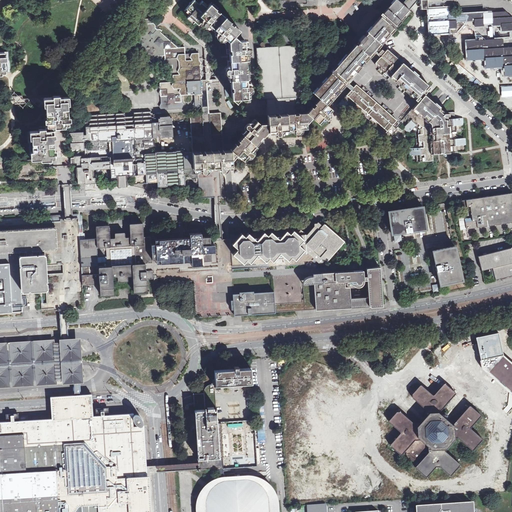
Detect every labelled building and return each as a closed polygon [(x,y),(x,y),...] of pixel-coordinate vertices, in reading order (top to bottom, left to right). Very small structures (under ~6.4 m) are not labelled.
[(223,36),(228,40),(233,35),(239,29),(233,24),(230,21),(229,21),(224,16),(225,16),(224,16),(219,12),(219,11),(218,12),(215,10),(216,8),(215,9),(210,4),(210,3),(206,7),(201,2),(199,4),(194,0),(192,0),(185,8),(186,9),(186,8),(191,13),(188,16),(194,21),(198,24),(203,19),(205,20),(205,21),(205,20),(206,21),(205,21),(204,22),(203,23),(203,24),(203,25),(205,26),(206,26),(207,25),(208,23),(208,24),(209,23),(214,28),(213,29),(214,28),(219,33),(220,33),(219,34),(218,34),(217,35),(217,37),(218,38),(219,38),(220,38),(221,37),(222,35),(222,36),(223,36)] [(236,141),(233,145),(234,146),(231,150),(232,166),(232,160),(235,156),(239,160),(240,159),(242,161),(243,160),(248,154),(248,155),(248,154),(249,156),(250,157),(251,157),(253,156),(253,155),(253,153),(252,152),(251,152),(250,152),(250,151),(251,151),(256,145),(256,146),(256,145),(258,143),(260,140),(261,140),(260,139),(262,136),(263,137),(264,137),(263,137),(268,131),(269,131),(276,130),(276,131),(277,131),(276,132),(276,133),(277,135),(278,135),(279,135),(280,134),(280,133),(280,132),(279,131),(279,130),(280,130),(288,129),(288,132),(288,129),(295,129),(296,129),(295,131),(296,132),(297,133),(298,134),(299,133),(300,132),(300,131),(299,129),(300,129),(307,128),(307,129),(307,123),(312,118),(319,123),(318,123),(323,117),(324,117),(325,117),(325,118),(326,119),(327,119),(328,119),(329,118),(329,116),(328,115),(327,115),(326,114),(327,114),(331,109),(328,105),(327,104),(328,102),(344,84),(351,90),(338,104),(344,108),(349,103),(359,112),(354,117),(364,126),(369,121),(379,129),(374,135),(379,140),(384,134),(389,138),(397,129),(392,125),(393,124),(397,127),(404,119),(407,122),(408,122),(403,128),(408,133),(413,128),(415,131),(416,136),(416,148),(409,148),(410,155),(419,155),(419,161),(433,160),(432,154),(447,153),(457,152),(457,145),(466,145),(466,138),(457,138),(456,125),(463,125),(463,118),(445,119),(445,115),(447,113),(445,112),(442,115),(437,110),(439,108),(434,104),(424,95),(424,94),(430,87),(427,84),(426,86),(406,68),(407,67),(397,58),(396,59),(386,50),(382,55),(380,54),(383,51),(381,50),(377,54),(374,52),(385,39),(384,38),(388,34),(389,33),(390,34),(395,29),(394,28),(395,27),(396,26),(397,26),(401,21),(400,20),(405,15),(406,16),(408,13),(410,11),(403,4),(397,0),(396,0),(377,22),(375,24),(365,36),(364,35),(358,41),(359,42),(352,50),(343,60),(328,47),(319,58),(330,67),(334,62),(339,65),(316,91),(314,93),(314,92),(313,92),(319,98),(307,113),(299,113),(298,113),(297,97),(304,97),(301,45),(296,45),(265,47),(265,44),(265,43),(264,43),(263,42),(262,42),(261,42),(260,43),(260,44),(260,45),(261,46),(262,47),(263,46),(263,47),(256,48),(260,99),(267,99),(267,103),(267,111),(268,123),(261,124),(256,120),(257,121),(251,127),(250,125),(249,124),(248,124),(246,125),(246,126),(246,127),(247,128),(248,129),(249,129),(249,130),(248,129),(248,130),(246,133),(244,135),(239,141),(239,140),(238,141),(240,142),(238,143),(236,141)] [(511,16),(505,11),(481,13),(452,24),(448,8),(443,8),(431,18),(432,43),(453,42),(453,37),(465,36),(469,32),(478,40),(479,49),(470,50),(471,68),(489,67),(489,76),(498,75),(507,75),(508,84),(511,83),(511,16)] [(181,102),(181,95),(194,94),(195,101),(193,104),(195,108),(209,107),(207,80),(200,80),(200,72),(198,53),(185,54),(185,47),(177,48),(161,32),(162,31),(160,29),(157,29),(155,27),(155,25),(153,23),(153,18),(143,19),(144,33),(138,34),(132,41),(132,44),(135,47),(136,50),(147,61),(148,60),(152,63),(159,63),(158,56),(165,56),(165,59),(163,62),(165,66),(172,66),(172,68),(170,72),(173,75),(173,82),(160,83),(160,89),(158,93),(160,97),(161,103),(159,106),(161,110),(182,109),(184,105),(181,102)] [(233,35),(228,40),(228,41),(229,49),(226,49),(227,54),(229,53),(230,60),(228,60),(229,61),(230,61),(230,68),(230,69),(229,69),(228,68),(227,68),(226,69),(225,71),(226,72),(227,73),(228,73),(230,72),(230,73),(231,79),(230,79),(230,80),(231,80),(231,86),(231,87),(232,87),(233,91),(231,91),(232,91),(232,99),(238,104),(243,98),(248,98),(247,90),(248,90),(247,90),(247,89),(248,89),(249,90),(250,90),(251,89),(252,88),(251,86),(250,85),(249,85),(247,86),(247,85),(247,79),(248,79),(248,78),(246,78),(246,72),(249,72),(248,67),(246,67),(245,60),(246,59),(245,59),(245,52),(247,52),(248,52),(249,51),(249,50),(249,48),(248,48),(246,48),(245,48),(244,48),(244,40),(239,40),(233,35)] [(67,96),(45,98),(45,99),(47,126),(42,127),(42,129),(42,131),(30,131),(31,160),(28,160),(12,161),(14,180),(14,182),(14,184),(41,181),(41,184),(65,182),(72,181),(69,131),(69,122),(67,98),(67,96)] [(69,131),(72,181),(74,181),(74,183),(78,183),(78,184),(85,183),(85,184),(96,183),(95,176),(101,176),(101,178),(117,177),(117,175),(126,174),(126,175),(132,175),(132,176),(133,176),(134,184),(148,184),(148,183),(155,182),(155,184),(157,184),(158,186),(185,184),(185,175),(194,175),(193,167),(192,151),(183,152),(183,149),(175,150),(175,151),(166,152),(166,151),(156,151),(156,139),(160,138),(160,137),(173,136),(172,117),(170,117),(170,116),(160,116),(160,118),(158,118),(158,121),(156,122),(155,114),(152,114),(152,113),(151,113),(151,111),(134,112),(134,116),(125,116),(125,113),(89,115),(89,117),(88,117),(88,118),(85,118),(86,134),(84,134),(83,131),(81,131),(81,129),(71,129),(71,131),(69,131)] [(206,114),(190,115),(192,151),(193,167),(199,166),(199,174),(198,174),(200,198),(216,197),(221,197),(221,179),(220,169),(221,170),(221,171),(222,171),(223,170),(224,169),(224,167),(222,124),(221,112),(206,114)] [(511,194),(511,193),(462,200),(466,229),(511,222),(511,194)] [(426,229),(422,206),(388,211),(391,233),(426,229)] [(0,218),(0,230),(55,227),(56,249),(32,251),(32,254),(45,253),(47,289),(48,303),(42,304),(42,309),(55,308),(62,308),(84,307),(82,285),(80,240),(78,214),(68,214),(17,218),(0,218)] [(234,234),(232,238),(232,268),(273,266),(304,264),(304,261),(312,261),(314,262),(315,262),(316,261),(318,263),(323,262),(325,260),(327,261),(345,241),(340,237),(341,236),(342,234),(342,231),(342,228),(341,226),(339,224),(337,223),(335,221),(332,221),(329,222),(327,223),(326,225),(324,223),(322,225),(318,222),(317,223),(314,223),(314,226),(307,234),(305,234),(300,230),(298,232),(297,230),(295,232),(293,229),(290,233),(286,230),(284,233),(282,231),(281,233),(280,232),(277,232),(276,233),(274,232),(273,233),(270,231),(267,235),(264,231),(261,234),(260,233),(259,234),(258,234),(254,234),(254,235),(252,233),(250,235),(248,232),(245,236),(241,233),(239,236),(238,234),(236,236),(234,234)] [(97,239),(80,240),(82,285),(96,284),(99,283),(100,294),(113,294),(113,293),(112,277),(117,277),(118,281),(127,281),(128,281),(128,280),(128,276),(133,275),(134,291),(134,292),(147,291),(146,279),(153,278),(153,277),(152,263),(151,239),(150,236),(143,237),(142,223),(130,224),(131,237),(125,238),(124,233),(115,233),(115,238),(110,239),(109,225),(96,226),(97,239)] [(20,267),(22,290),(47,289),(45,253),(32,254),(32,251),(56,249),(55,227),(0,230),(0,251),(19,250),(26,250),(26,254),(20,255),(20,264),(21,264),(22,267),(20,267)] [(188,236),(151,239),(152,263),(191,261),(191,265),(203,265),(203,260),(211,260),(210,252),(215,251),(214,244),(217,244),(216,239),(211,239),(211,235),(202,235),(202,231),(188,232),(188,236)] [(234,315),(232,294),(234,293),(233,277),(233,274),(232,268),(232,238),(224,238),(216,239),(217,244),(214,244),(215,251),(210,252),(211,260),(203,260),(203,265),(191,265),(191,261),(152,263),(153,277),(156,277),(160,277),(161,283),(193,281),(195,313),(199,313),(199,317),(221,315),(222,315),(225,315),(229,315),(234,315)] [(461,278),(455,246),(433,251),(439,282),(461,278)] [(511,276),(511,247),(478,256),(481,270),(494,267),(495,271),(493,271),(496,280),(511,276)] [(0,312),(23,311),(22,290),(20,267),(20,264),(20,255),(19,250),(0,251),(0,312)] [(314,276),(310,278),(308,281),(308,283),(318,283),(320,308),(320,309),(388,305),(386,266),(377,267),(377,261),(369,262),(368,262),(366,263),(366,264),(366,270),(322,273),(318,273),(318,275),(314,276)] [(302,274),(275,275),(275,278),(276,290),(277,291),(278,303),(278,312),(320,309),(320,308),(318,273),(302,274)] [(243,293),(234,293),(232,294),(234,315),(243,314),(274,313),(278,312),(278,303),(277,291),(257,292),(257,290),(243,291),(243,293)] [(0,387),(13,387),(36,385),(58,384),(57,380),(63,380),(63,383),(75,383),(83,382),(83,381),(82,366),(82,363),(81,361),(81,360),(81,358),(81,355),(81,353),(80,341),(80,337),(64,338),(60,338),(61,342),(55,343),(55,339),(34,340),(10,341),(0,342),(0,387)] [(379,351),(378,350),(374,354),(375,355),(376,360),(375,361),(379,365),(380,364),(385,363),(386,365),(390,360),(388,359),(388,354),(389,353),(385,349),(384,351),(379,351)] [(397,411),(389,420),(389,421),(393,424),(401,431),(401,433),(391,444),(391,445),(401,454),(402,454),(404,452),(407,451),(407,453),(408,455),(409,457),(410,458),(412,459),(414,460),(416,461),(418,461),(418,464),(416,466),(416,468),(427,476),(428,476),(436,466),(440,466),(450,475),(452,475),(460,465),(460,464),(460,463),(446,451),(445,444),(452,437),(458,437),(472,449),(474,449),(482,439),(482,438),(480,436),(487,429),(492,434),(493,457),(503,456),(500,404),(490,405),(491,420),(485,427),(485,428),(479,435),(471,428),(471,427),(481,416),(481,415),(471,406),(469,406),(456,421),(454,423),(454,425),(447,419),(470,393),(470,394),(468,396),(486,395),(486,393),(499,392),(506,391),(503,352),(465,354),(465,360),(467,392),(468,391),(468,392),(449,412),(445,417),(439,411),(440,411),(455,393),(456,392),(445,383),(434,394),(433,395),(422,385),(420,385),(413,393),(413,397),(426,409),(426,415),(423,419),(420,423),(414,423),(400,411),(397,411)] [(250,367),(214,369),(215,383),(215,388),(251,386),(250,367)] [(205,390),(204,394),(205,409),(207,409),(207,407),(214,407),(214,409),(216,408),(215,388),(215,383),(212,383),(207,386),(205,390)] [(0,511),(151,511),(149,475),(146,475),(146,468),(145,454),(143,425),(133,426),(133,413),(93,416),(92,409),(92,400),(91,394),(76,395),(51,397),(51,403),(51,411),(52,418),(0,421),(0,511)] [(214,407),(207,407),(207,409),(205,409),(204,394),(194,394),(194,401),(194,406),(194,410),(189,410),(191,429),(196,429),(198,458),(208,457),(209,464),(209,469),(257,466),(254,420),(217,423),(216,408),(214,409),(214,407)] [(371,452),(369,455),(383,468),(385,465),(371,452)] [(202,502),(202,506),(202,511),(277,511),(277,505),(276,499),(275,494),(273,490),(270,487),(269,485),(265,482),(259,478),(257,478),(253,476),(248,476),(227,477),(223,478),(221,478),(217,480),(212,484),(209,486),(206,492),(204,496),(202,502)]
